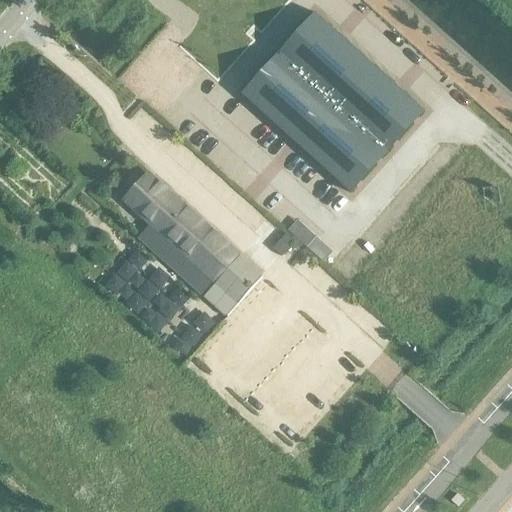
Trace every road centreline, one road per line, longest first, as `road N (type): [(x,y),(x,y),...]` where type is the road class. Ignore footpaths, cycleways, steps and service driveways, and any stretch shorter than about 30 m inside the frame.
road 1 (unknown): [(464,131),(346,20),(321,10),(220,130)]
road 2 (unclassified): [(511,391),(405,511)]
